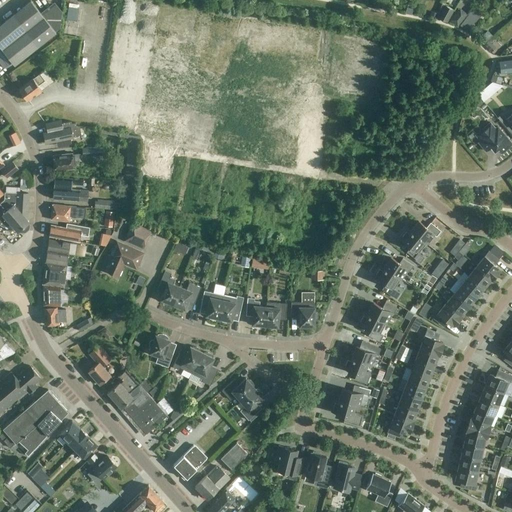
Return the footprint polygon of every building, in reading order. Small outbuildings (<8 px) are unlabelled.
[(0,63),(4,68),(11,62),(14,65),(56,32),(31,1),(0,25),(0,63)] [(437,17),(447,22),(454,10),(442,3),(437,17)] [(449,20),(457,27),(467,14),(459,8),(449,20)] [(465,19),(459,26),(467,32),(471,27),(471,26),(478,17),(471,11),(465,19)] [(483,44),(492,36),(488,32),(479,41),(483,44)] [(484,45),(491,52),(495,47),(488,40),(484,45)] [(511,60),(499,62),(501,74),(506,73),(511,71),(511,60)] [(39,74),(19,90),(27,101),(41,90),(38,86),(44,81),(39,74)] [(493,75),(491,81),(501,84),(502,78),(493,75)] [(148,127),(147,131),(203,142),(203,141),(228,146),(230,133),(224,132),(225,128),(211,126),(211,122),(193,119),(197,100),(153,92),(144,90),(143,95),(135,94),(136,92),(131,91),(125,123),(148,127)] [(489,96),(483,90),(477,95),(483,101),(489,96)] [(79,136),(78,136),(81,135),(79,127),(76,126),(75,123),(72,124),(71,122),(62,124),(61,120),(45,124),(47,132),(43,133),(46,144),(79,136)] [(497,148),(501,153),(511,144),(511,143),(497,126),(495,129),(490,122),(475,135),(481,141),(478,143),(486,151),(491,147),(494,151),(497,148)] [(103,147),(82,148),(83,157),(104,156),(103,147)] [(135,173),(136,164),(137,153),(128,153),(127,163),(127,165),(126,171),(126,172),(135,173)] [(53,157),(55,171),(73,168),(73,163),(79,162),(78,155),(72,155),(72,154),(65,155),(65,156),(53,157)] [(18,169),(13,161),(1,171),(7,178),(18,169)] [(55,177),(54,188),(71,190),(71,184),(83,185),(83,180),(55,177)] [(54,188),(53,199),(87,201),(88,191),(71,190),(54,188)] [(4,200),(0,203),(0,223),(1,224),(2,225),(4,226),(6,226),(7,225),(9,225),(11,223),(14,227),(11,229),(14,232),(16,230),(18,231),(19,231),(21,232),(24,232),(26,231),(28,230),(29,228),(29,225),(29,223),(28,222),(29,222),(27,220),(28,193),(4,192),(4,200)] [(94,208),(108,209),(116,210),(117,201),(95,200),(94,208)] [(76,207),(52,205),(51,220),(69,222),(69,216),(75,217),(84,218),(85,208),(76,207)] [(112,228),(114,212),(106,210),(104,227),(112,228)] [(418,221),(411,231),(410,231),(426,244),(434,234),(436,236),(440,231),(430,223),(426,228),(418,221)] [(124,241),(143,249),(151,230),(132,222),(124,241)] [(51,225),(49,236),(80,242),(80,235),(81,226),(67,223),(66,228),(51,225)] [(88,236),(89,227),(87,226),(81,226),(80,235),(88,236)] [(408,228),(400,238),(411,247),(407,252),(420,262),(424,257),(418,253),(426,244),(410,231),(411,231),(408,228)] [(83,238),(82,247),(92,249),(93,239),(83,238)] [(49,240),(47,251),(68,254),(75,255),(77,244),(49,240)] [(118,277),(124,264),(136,269),(143,254),(116,242),(109,258),(111,259),(105,272),(118,277)] [(226,245),(225,252),(233,254),(234,248),(226,245)] [(47,251),(46,262),(66,265),(68,254),(47,251)] [(463,255),(459,251),(454,257),(458,260),(463,255)] [(488,252),(476,266),(492,279),(499,270),(498,269),(499,269),(494,265),(498,260),(488,252)] [(250,258),(251,256),(242,254),(242,257),(240,266),(249,267),(250,258)] [(252,257),(251,267),(268,269),(269,259),(252,257)] [(391,258),(384,268),(401,279),(407,269),(410,270),(413,265),(403,258),(399,263),(391,258)] [(46,262),(42,285),(58,287),(63,288),(67,265),(66,265),(46,262)] [(457,266),(453,262),(449,268),(453,271),(457,266)] [(290,264),(280,263),(279,271),(290,273),(290,264)] [(381,265),(374,276),(386,284),(382,289),(396,298),(400,293),(394,289),(401,279),(384,268),(381,265)] [(476,266),(469,275),(483,287),(491,278),(491,279),(492,279),(476,266)] [(171,304),(172,304),(179,287),(173,284),(174,280),(169,277),(171,273),(164,270),(158,287),(164,289),(160,300),(162,300),(162,301),(163,303),(165,304),(167,305),(169,305),(171,304)] [(323,271),(311,270),(311,280),(322,280),(323,271)] [(469,275),(461,285),(476,297),(483,287),(469,275)] [(443,276),(439,282),(443,285),(447,279),(443,276)] [(443,285),(439,282),(434,287),(439,290),(443,285)] [(186,289),(179,287),(172,304),(174,305),(174,306),(175,307),(176,308),(178,309),(180,309),(182,309),(183,308),(185,309),(189,299),(195,301),(201,287),(189,283),(186,289)] [(60,305),(59,296),(60,296),(60,289),(58,287),(42,285),(43,306),(60,305)] [(461,285),(453,294),(468,306),(476,297),(461,285)] [(216,318),(218,318),(223,295),(204,291),(201,303),(208,305),(205,315),(207,316),(207,317),(209,318),(210,319),(212,319),(214,319),(216,319),(216,318)] [(291,314),(299,314),(299,326),(301,326),(301,327),(303,328),(305,329),(308,329),(310,328),(312,327),(312,326),(314,326),(314,320),(316,320),(317,318),(317,315),(316,313),(314,313),(314,307),(314,302),(314,293),(301,292),(301,302),(291,302),(291,314)] [(453,294),(446,303),(461,316),(461,315),(468,306),(453,294)] [(236,298),(223,295),(218,318),(220,319),(221,321),(223,322),(225,322),(227,322),(229,321),(231,321),(233,310),(240,312),(243,297),(236,295),(236,298)] [(263,325),(264,326),(267,302),(266,302),(266,307),(259,306),(259,301),(254,301),(254,298),(247,298),(246,313),(252,313),(251,324),(254,325),(255,326),(257,327),(259,327),(261,327),(263,326),(263,325)] [(426,309),(430,302),(424,299),(421,306),(426,309)] [(287,304),(267,302),(264,326),(266,326),(268,328),(270,328),(272,328),(274,328),(275,327),(278,327),(279,316),(285,316),(287,304)] [(373,303),(368,314),(367,314),(385,323),(391,312),(393,314),(396,308),(385,302),(382,308),(373,303)] [(454,325),(461,316),(446,303),(434,318),(444,326),(448,321),(452,325),(453,324),(454,325)] [(57,310),(57,307),(43,308),(44,325),(57,324),(57,322),(66,322),(65,309),(57,310)] [(380,334),(385,323),(367,314),(368,314),(364,312),(358,323),(371,330),(368,335),(379,341),(382,335),(380,334)] [(87,319),(77,326),(80,332),(91,325),(87,319)] [(427,330),(420,347),(439,354),(443,344),(442,343),(442,342),(437,340),(439,334),(427,330)] [(166,351),(170,340),(168,339),(168,338),(167,336),(165,335),(162,334),(160,334),(158,334),(157,335),(155,335),(153,341),(151,340),(149,342),(149,344),(149,346),(151,347),(149,353),(158,356),(155,363),(168,367),(173,354),(166,351)] [(14,352),(0,336),(0,360),(12,354),(14,352)] [(356,346),(352,357),(352,358),(367,364),(366,364),(370,365),(375,354),(377,355),(380,349),(368,344),(366,350),(356,346)] [(98,363),(88,371),(99,384),(109,376),(101,366),(110,359),(99,346),(89,354),(98,363)] [(180,368),(191,374),(202,352),(200,351),(199,349),(198,348),(196,347),(194,347),(192,347),(190,346),(185,356),(179,353),(172,367),(179,370),(180,368)] [(420,347),(416,358),(434,365),(438,354),(439,354),(420,347)] [(203,353),(202,352),(191,374),(203,379),(202,381),(210,385),(217,372),(209,368),(214,358),(212,357),(212,356),(211,355),(209,353),(208,352),(205,352),(203,352),(203,353)] [(348,356),(343,368),(357,373),(354,379),(366,383),(370,374),(364,370),(366,364),(367,364),(352,358),(352,357),(348,356)] [(416,358),(412,369),(429,376),(434,365),(416,358)] [(11,372),(0,381),(0,412),(26,390),(29,393),(36,386),(34,383),(40,378),(30,366),(16,378),(11,372)] [(125,409),(125,410),(147,392),(140,384),(139,385),(134,379),(126,369),(118,376),(122,381),(120,383),(119,383),(107,393),(120,408),(125,403),(128,406),(125,409)] [(412,369),(407,381),(425,387),(429,376),(412,369)] [(490,374),(485,385),(502,393),(504,394),(511,376),(498,371),(496,376),(490,374)] [(235,395),(240,401),(254,388),(253,387),(254,386),(253,384),(252,382),(251,381),(249,380),(247,379),(247,380),(246,378),(237,385),(233,380),(221,390),(230,400),(235,395)] [(421,399),(425,387),(407,381),(403,392),(421,399)] [(398,383),(396,391),(391,389),(388,398),(393,400),(395,391),(401,393),(403,384),(398,383)] [(342,388),(339,400),(354,405),(358,406),(362,394),(368,396),(370,390),(354,385),(352,391),(342,388)] [(485,385),(480,396),(498,404),(498,403),(502,393),(485,385)] [(255,389),(254,388),(240,401),(245,406),(240,411),(248,420),(259,410),(255,405),(263,398),(262,396),(262,394),(261,392),(260,390),(258,389),(256,389),(255,389)] [(371,396),(376,398),(379,390),(373,388),(371,396)] [(4,431),(0,434),(0,437),(9,448),(15,443),(15,444),(37,424),(45,417),(54,427),(67,412),(47,390),(33,402),(14,419),(2,429),(4,431)] [(169,418),(167,416),(147,392),(125,410),(146,434),(162,420),(165,422),(169,418)] [(403,392),(399,403),(416,410),(421,399),(403,392)] [(480,396),(476,407),(493,415),(495,416),(500,404),(498,403),(498,404),(480,396)] [(335,399),(332,411),(345,415),(344,421),(359,425),(362,416),(352,412),(354,405),(339,400),(335,399)] [(399,403),(394,414),(413,421),(412,421),(416,410),(399,403)] [(476,407),(471,419),(489,425),(493,415),(476,407)] [(174,409),(170,417),(173,420),(180,413),(181,413),(180,412),(174,409)] [(409,432),(413,421),(394,414),(388,432),(400,436),(402,430),(408,433),(408,432),(409,432)] [(24,453),(28,456),(46,436),(54,427),(45,417),(37,424),(15,444),(16,444),(20,440),(29,448),(24,453)] [(466,431),(467,431),(485,437),(486,437),(490,425),(489,425),(471,419),(470,418),(466,431)] [(72,421),(59,433),(67,441),(80,429),(79,428),(72,421)] [(80,429),(67,441),(76,450),(89,438),(89,437),(80,428),(80,429)] [(467,431),(464,443),(483,448),(485,437),(467,431)] [(89,438),(76,450),(84,458),(97,446),(89,438)] [(247,453),(236,443),(221,458),(231,469),(247,453)] [(464,443),(461,455),(480,459),(483,448),(464,443)] [(193,445),(173,465),(186,478),(206,458),(193,445)] [(302,458),(295,456),(297,450),(279,446),(275,462),(279,463),(277,470),(289,473),(288,478),(297,480),(302,458)] [(330,474),(322,472),(326,457),(319,455),(320,453),(313,452),(312,454),(311,453),(305,475),(315,478),(313,484),(327,487),(330,474)] [(100,462),(94,455),(87,461),(102,478),(116,466),(107,456),(100,462)] [(461,455),(458,466),(477,471),(477,470),(480,459),(461,455)] [(361,475),(353,473),(355,467),(346,465),(347,463),(339,461),(337,469),(338,469),(334,485),(341,489),(349,489),(349,488),(357,490),(361,475)] [(479,471),(477,470),(477,471),(458,466),(456,478),(462,480),(460,486),(475,489),(479,471)] [(206,476),(195,487),(207,499),(218,488),(219,489),(229,478),(218,467),(208,477),(206,476)] [(375,501),(387,506),(393,493),(387,491),(391,482),(381,477),(382,476),(375,473),(375,474),(372,473),(366,488),(378,494),(375,501)] [(233,490),(234,490),(233,489),(241,482),(244,479),(239,474),(227,487),(229,490),(231,488),(233,490)] [(251,491),(241,482),(233,489),(234,490),(244,499),(251,491)] [(138,511),(144,506),(146,507),(149,504),(154,510),(157,507),(159,510),(165,505),(162,502),(163,501),(148,485),(128,504),(119,511),(138,511)] [(108,508),(119,500),(111,489),(100,497),(108,508)] [(227,491),(208,511),(222,511),(234,499),(233,499),(235,498),(227,491)] [(419,511),(425,506),(407,492),(398,505),(407,511),(419,511)] [(511,499),(509,504),(506,502),(503,509),(511,511),(511,499)]
